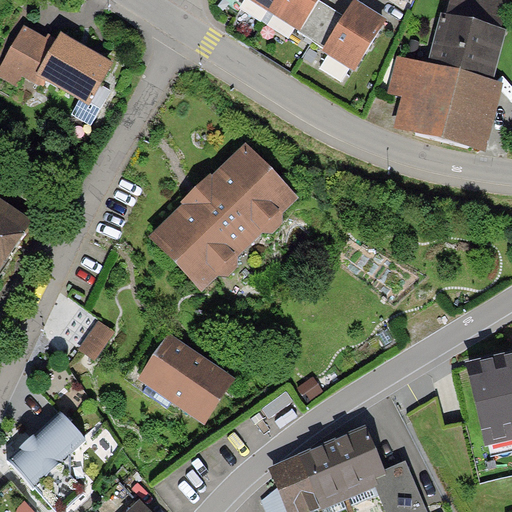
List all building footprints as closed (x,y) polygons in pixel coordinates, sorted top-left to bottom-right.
[(234,0),(264,21),(277,0),(234,0)] [(277,0),(264,21),(311,45),(333,8),(320,1),(320,0),(277,0)] [(395,128),(486,151),(502,84),(494,82),(507,30),(501,28),(508,0),(446,0),(444,10),(438,8),(425,58),(394,50),(382,94),(402,99),(395,128)] [(353,2),(345,15),(333,8),(311,45),(322,51),(316,61),(350,81),(385,21),(353,2)] [(88,107),(109,70),(49,37),(46,42),(22,29),(0,69),(0,76),(18,86),(21,81),(40,92),(44,83),(88,107)] [(185,204),(151,236),(203,291),(218,277),(228,276),(239,267),(239,257),(264,233),(273,233),(283,224),(284,213),(299,198),(246,143),(214,174),(212,173),(182,202),(185,204)] [(0,274),(23,237),(30,227),(30,214),(0,195),(0,274)] [(99,322),(78,352),(94,363),(115,333),(99,322)] [(168,334),(138,379),(204,424),(235,379),(168,334)] [(511,349),(466,360),(485,443),(511,436),(511,349)] [(23,450),(11,461),(58,511),(63,511),(87,490),(72,474),(70,454),(88,439),(64,412),(37,436),(35,434),(20,447),(23,450)] [(363,431),(272,471),(289,511),(333,511),(329,501),(371,482),(383,477),(363,431)] [(427,511),(407,466),(383,477),(371,482),(383,511),(427,511)] [(34,511),(25,501),(19,507),(17,511),(34,511)] [(152,511),(143,502),(132,511),(152,511)]
